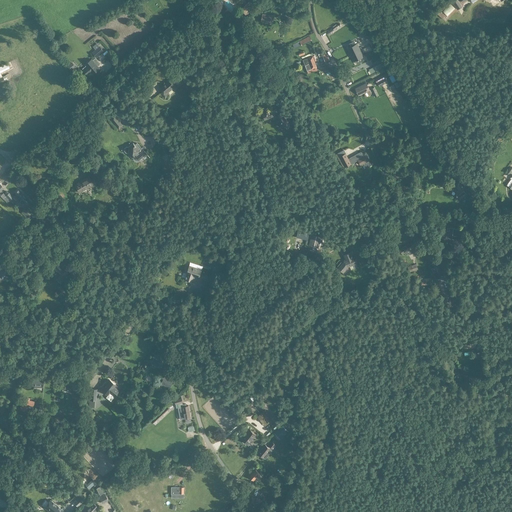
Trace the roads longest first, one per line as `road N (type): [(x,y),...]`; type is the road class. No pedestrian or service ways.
road 1 (unclassified): [(229,511),(237,488),(203,433),(181,351),(87,302),(43,199),(5,155)]
road 2 (unclassified): [(311,0),(314,26),(406,216),(511,224)]
road 3 (unclassified): [(5,155),(32,145),(200,0)]
